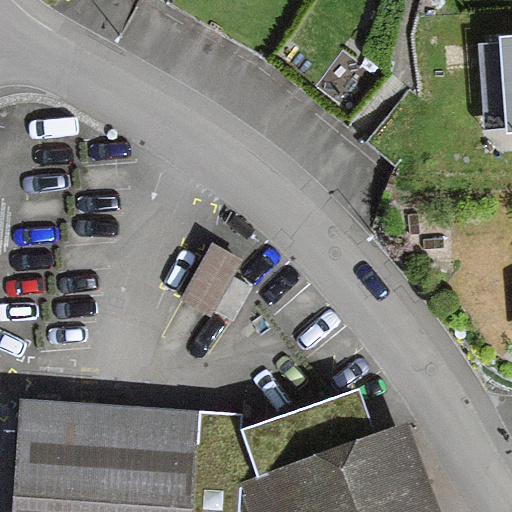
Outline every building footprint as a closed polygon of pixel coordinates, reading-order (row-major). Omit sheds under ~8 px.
[(511,33),(488,36),(497,133),(511,131),(511,33)] [(225,278),(233,263),(206,247),(176,300),(204,315),(206,310),(225,278)] [(245,289),(225,278),(206,310),(226,321),(245,289)] [(400,511),(373,437),(350,444),(334,397),(235,432),(240,447),(252,483),(241,487),(249,511),(400,511)] [(233,511),(235,489),(241,487),(252,483),(240,447),(100,438),(102,420),(12,413),(5,511),(233,511)]
